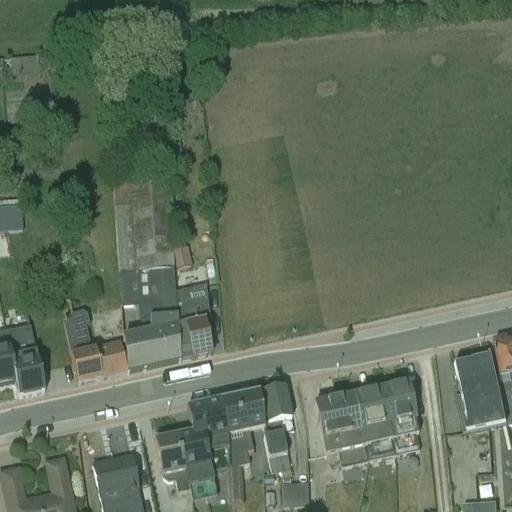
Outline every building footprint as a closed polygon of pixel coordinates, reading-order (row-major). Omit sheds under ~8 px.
[(169,194),(127,197),(135,312),(157,310),(157,315),(222,310),(220,294),(189,296),(183,208),(170,209),(169,194)] [(84,352),(106,348),(101,317),(79,321),(84,352)] [(188,364),(210,359),(202,323),(180,328),(188,364)] [(124,378),(178,366),(171,335),(117,347),(124,378)] [(498,382),(511,379),(511,342),(491,347),(498,382)] [(124,378),(117,347),(92,352),(99,384),(124,378)] [(73,390),(99,384),(92,352),(66,358),(73,390)] [(14,401),(40,395),(31,355),(5,361),(14,401)] [(465,436),(504,427),(489,361),(451,370),(465,436)] [(384,432),(414,425),(406,387),(376,394),(384,432)] [(267,435),(292,430),(285,392),(259,397),(267,435)] [(384,432),(376,394),(349,401),(358,438),(384,432)] [(222,441),(261,434),(254,398),(215,405),(222,441)] [(318,447),(358,438),(349,401),(310,410),(318,447)] [(222,441),(215,405),(189,410),(196,446),(222,441)] [(157,481),(182,476),(173,437),(149,442),(157,481)] [(96,504),(139,495),(132,461),(88,470),(96,504)] [(0,498),(3,511),(74,511),(63,462),(42,466),(49,501),(25,506),(18,472),(0,475),(0,498)] [(296,488),(295,509),(321,511),(322,489),(296,488)]
